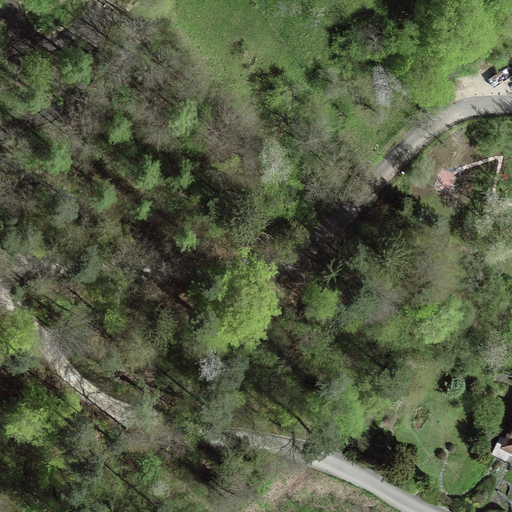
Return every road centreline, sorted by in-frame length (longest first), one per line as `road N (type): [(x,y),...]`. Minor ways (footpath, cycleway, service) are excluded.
road 1 (track): [(461,111),(417,135),(303,254),(269,268),(176,268)]
road 2 (track): [(0,279),(84,352),(191,418)]
road 3 (track): [(176,268),(0,268)]
road 4 (track): [(336,467),(191,418)]
